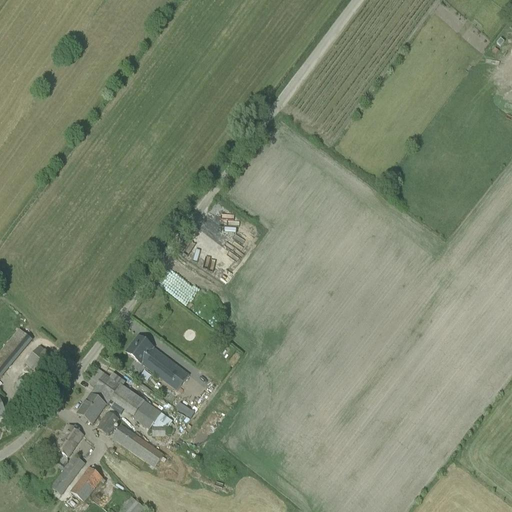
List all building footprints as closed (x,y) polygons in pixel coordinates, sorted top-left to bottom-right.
[(0,379),(32,341),(19,330),(0,352),(0,379)] [(153,348),(138,337),(126,353),(178,391),(190,375),(153,348)] [(39,348),(25,365),(46,382),(60,365),(39,348)] [(120,387),(104,375),(91,394),(91,395),(77,414),(92,425),(109,401),(134,418),(133,420),(149,431),(161,413),(121,386),(120,387)] [(40,391),(24,376),(14,386),(29,402),(40,391)] [(177,409),(192,420),(196,413),(181,403),(177,409)] [(120,420),(108,412),(96,429),(108,437),(120,420)] [(84,436),(68,426),(54,448),(69,458),(84,436)] [(165,456),(123,427),(112,440),(155,470),(165,456)] [(166,428),(152,427),(152,437),(166,438),(166,428)] [(85,465),(74,457),(51,488),(61,496),(85,465)] [(103,479),(88,467),(70,493),(84,503),(103,479)] [(115,511),(147,511),(133,499),(129,496),(115,511)]
